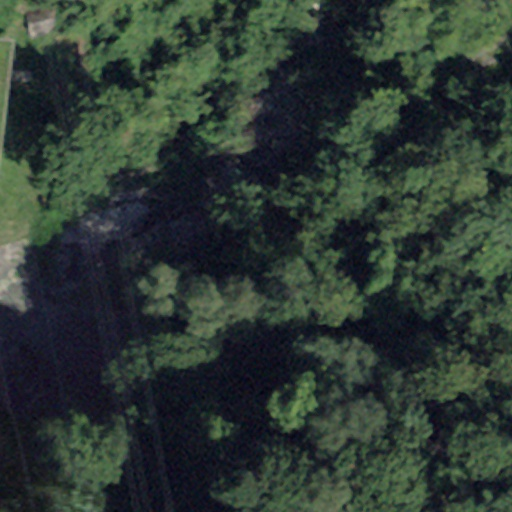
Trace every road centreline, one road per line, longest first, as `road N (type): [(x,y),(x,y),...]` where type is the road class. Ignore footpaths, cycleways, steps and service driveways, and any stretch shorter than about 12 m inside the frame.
road 1 (track): [(511,408),(426,371),(339,353),(142,358),(34,322),(13,290),(21,82)]
road 2 (track): [(511,52),(469,81),(447,109),(446,140),(459,174),(511,248)]
